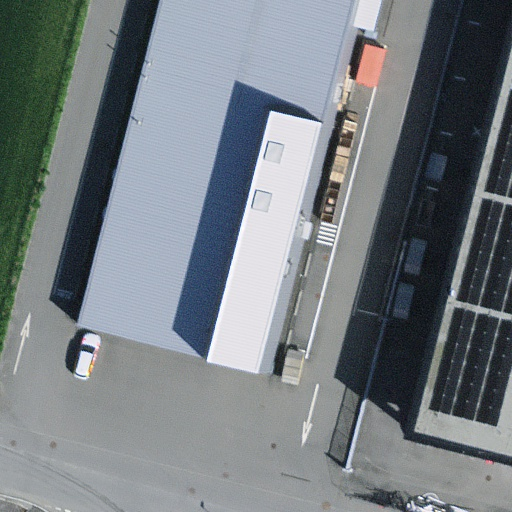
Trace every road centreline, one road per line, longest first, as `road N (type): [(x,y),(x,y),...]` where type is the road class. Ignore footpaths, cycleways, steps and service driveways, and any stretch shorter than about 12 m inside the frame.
road 1 (unknown): [(290,431),(511,505)]
road 2 (unclassified): [(197,511),(0,462)]
